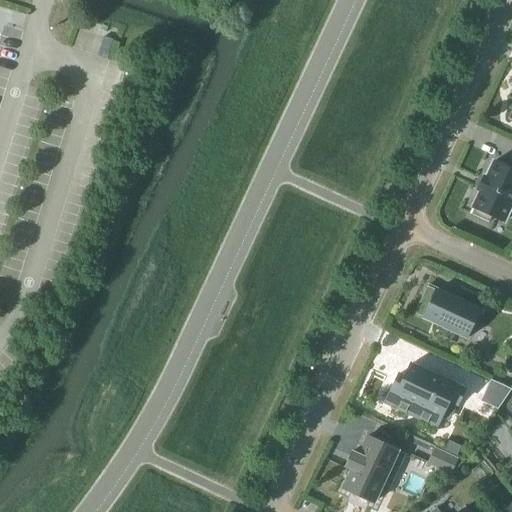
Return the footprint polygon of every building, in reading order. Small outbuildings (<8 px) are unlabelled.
[(481,181),(482,181),(479,189),(478,188),(476,192),(479,193),(472,208),(474,209),(471,216),(488,224),(491,217),(503,223),(511,203),(511,171),(493,163),(485,178),(483,177),(481,181)] [(421,317),(467,339),(468,338),(466,337),(475,318),(473,317),(476,311),(479,313),(480,312),(461,303),(462,300),(461,299),(460,302),(435,291),(423,317),(422,316),(421,317)] [(397,393),(391,406),(436,427),(448,401),(457,405),(464,391),(429,374),(428,376),(421,373),(422,371),(410,365),(403,378),(397,375),(390,389),(397,393)] [(490,380),(480,402),(497,410),(511,390),(490,380)] [(351,452),(346,464),(344,468),(351,471),(342,489),(373,503),(381,485),(388,488),(395,473),(388,470),(397,452),(366,438),(358,456),(351,452)] [(459,448),(449,443),(444,451),(455,457),(459,448)] [(434,450),(428,464),(450,474),(456,460),(434,450)] [(511,511),(511,502),(501,511),(511,511)]
